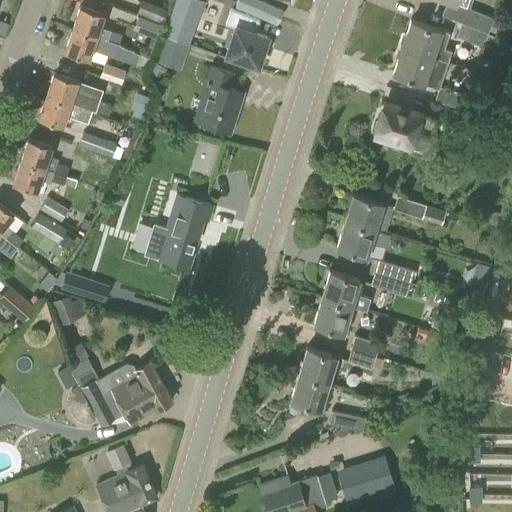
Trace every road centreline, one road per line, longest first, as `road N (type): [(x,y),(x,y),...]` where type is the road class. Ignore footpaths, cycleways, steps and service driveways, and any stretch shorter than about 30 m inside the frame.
road 1 (tertiary): [(180,511),(338,0)]
road 2 (residential): [(0,114),(40,0)]
